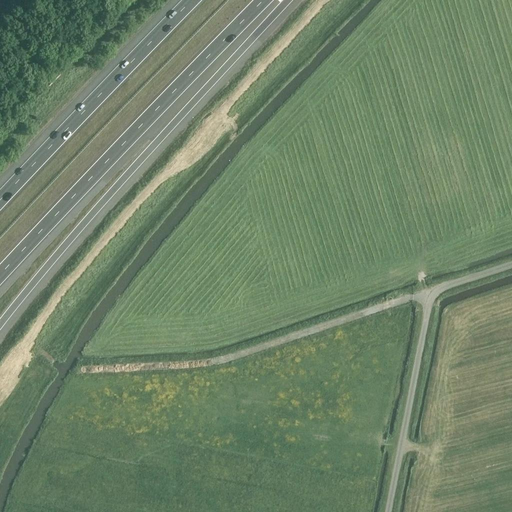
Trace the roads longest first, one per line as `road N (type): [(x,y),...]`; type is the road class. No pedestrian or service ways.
road 1 (motorway): [(0,324),(288,0)]
road 2 (motorway): [(0,276),(264,0)]
road 3 (unclassified): [(387,511),(429,295),(511,263)]
road 4 (motorway): [(191,0),(0,201)]
